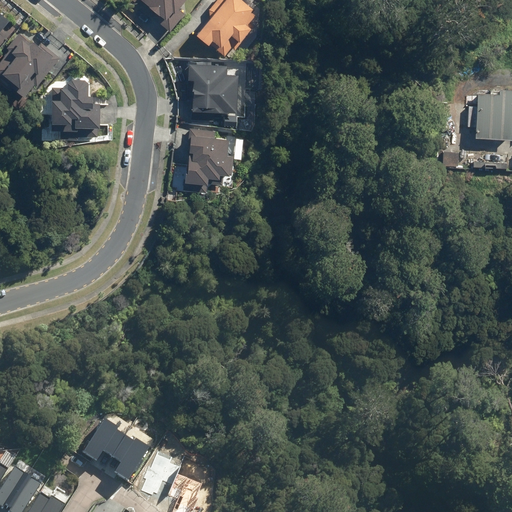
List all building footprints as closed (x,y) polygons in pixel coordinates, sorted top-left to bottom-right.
[(131,0),(146,13),(149,9),(154,13),(151,16),(168,31),(179,18),(172,12),(182,0),(131,0)] [(209,16),(194,35),(193,35),(205,45),(207,43),(223,56),(229,47),(233,50),(239,43),(237,41),(248,28),(244,25),(253,15),(248,11),(250,8),(239,0),(215,0),(208,9),(209,16)] [(8,50),(0,58),(0,76),(10,84),(8,86),(21,97),(22,95),(33,104),(66,64),(40,42),(36,46),(30,41),(29,42),(18,33),(5,48),(8,50)] [(190,99),(189,119),(211,120),(212,111),(233,113),(236,74),(224,74),(225,65),(210,64),(211,62),(188,60),(188,63),(187,63),(186,79),(187,79),(186,99),(190,99)] [(50,100),(49,100),(48,123),(49,123),(49,130),(60,130),(60,139),(77,140),(77,127),(85,127),(84,137),(96,137),(98,103),(89,103),(89,96),(86,95),(86,82),(82,79),(69,79),(65,83),(65,88),(51,87),(50,100)] [(508,140),(511,90),(496,89),(496,92),(487,91),(487,94),(473,93),(471,137),(508,140)] [(213,131),(189,128),(186,151),(190,152),(190,155),(187,154),(185,165),(184,165),(183,171),(182,182),(183,182),(182,190),(208,193),(209,178),(216,179),(217,175),(226,176),(228,156),(224,156),(226,139),(213,137),(213,131)] [(461,151),(445,150),(444,165),(460,166),(461,151)] [(102,449),(122,461),(116,471),(129,479),(134,471),(137,472),(145,460),(143,458),(150,446),(137,438),(135,441),(115,429),(118,425),(105,418),(84,451),(97,458),(102,449)] [(21,511),(41,482),(15,466),(0,488),(0,504),(11,511),(21,511)] [(58,511),(65,503),(51,494),(50,497),(42,492),(29,511),(28,511),(58,511)]
